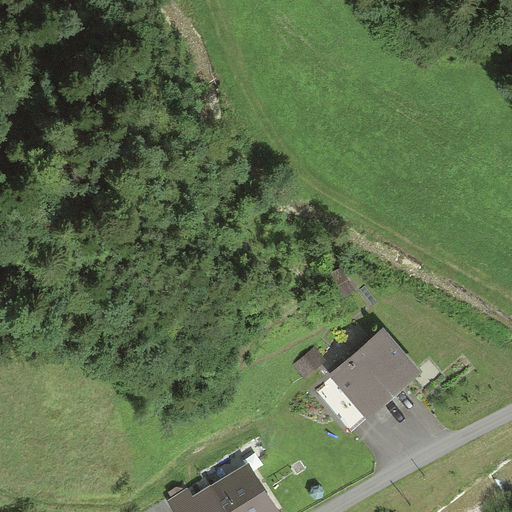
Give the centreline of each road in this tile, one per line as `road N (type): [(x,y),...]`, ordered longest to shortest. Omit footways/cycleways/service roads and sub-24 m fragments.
road 1 (track): [(212,0),(284,153),(324,188),(511,293)]
road 2 (tertiary): [(511,412),(327,511)]
